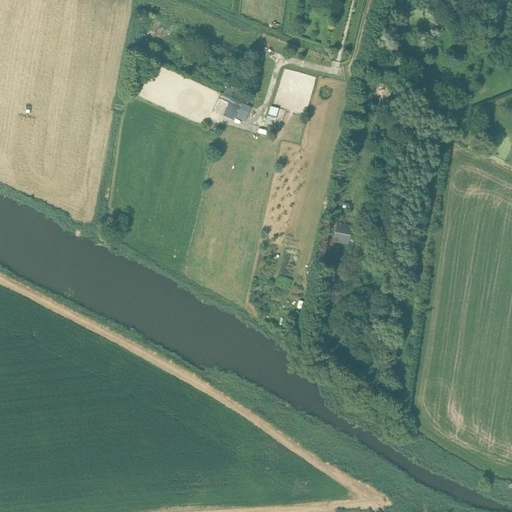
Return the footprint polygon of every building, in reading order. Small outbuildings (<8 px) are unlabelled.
[(223,94),(242,103),(245,96),(239,93),(241,89),(227,83),(223,94)] [(239,109),(242,103),(223,94),(220,100),(228,103),(222,117),(234,122),(235,118),(245,122),(249,113),(239,109)] [(266,119),(275,121),(278,109),(270,107),(266,119)] [(398,189),(397,190),(403,191),(407,172),(401,171),(398,189)] [(336,227),(333,241),(348,244),(351,230),(336,227)]
